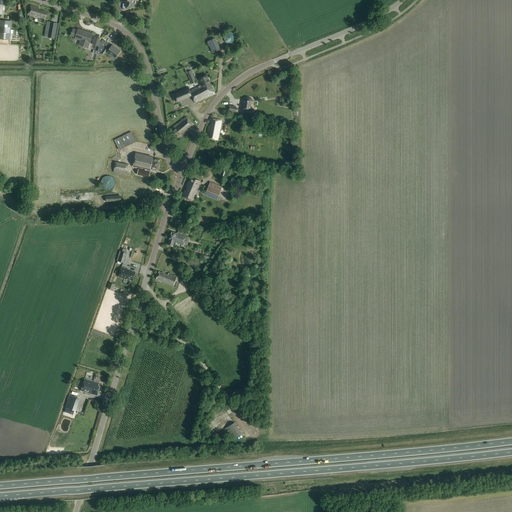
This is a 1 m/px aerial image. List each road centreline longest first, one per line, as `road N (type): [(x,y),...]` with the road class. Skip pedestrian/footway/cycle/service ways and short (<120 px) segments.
road 1 (trunk): [(511,441),(0,486)]
road 2 (trunk): [(0,496),(511,452)]
road 3 (tertiary): [(76,511),(182,171)]
road 4 (tertiary): [(182,171),(216,98),(237,80),(402,0)]
road 5 (unclassified): [(182,171),(170,162),(147,65),(131,37),(39,0)]
